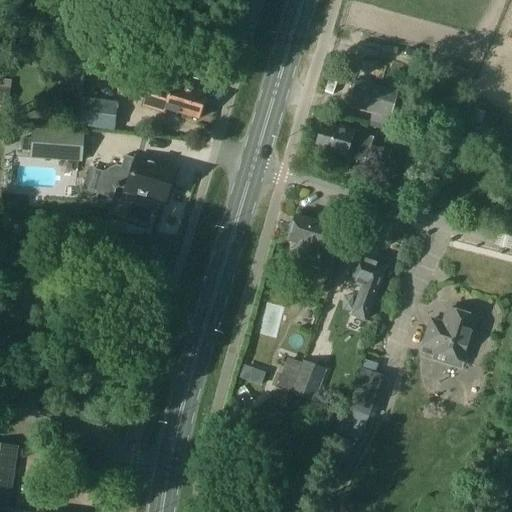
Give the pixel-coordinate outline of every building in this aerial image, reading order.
[(139,77),(124,72),(118,92),(133,96),(139,77)] [(198,120),(206,94),(186,88),(187,85),(173,80),(172,83),(163,80),(159,92),(148,88),(143,107),(164,113),(165,109),(198,120)] [(358,80),(350,109),(393,121),(401,92),(358,80)] [(0,105),(7,106),(9,89),(0,87),(0,105)] [(116,118),(115,117),(117,106),(80,101),(77,125),(115,130),(116,118)] [(347,157),(347,156),(367,162),(374,137),(354,132),(355,130),(341,126),(341,128),(324,123),(321,134),(317,135),(315,141),(317,145),(317,148),(347,157)] [(29,158),(79,160),(80,137),(30,135),(29,145),(22,144),(21,153),(29,153),(29,158)] [(125,158),(122,168),(116,166),(103,173),(97,195),(113,200),(115,191),(120,189),(127,191),(126,193),(164,204),(174,170),(137,159),(136,161),(125,158)] [(284,242),(294,245),(290,259),(286,258),(281,276),(303,282),(307,268),(328,274),(341,231),(326,226),(327,223),(314,219),(313,223),(292,216),(284,242)] [(363,286),(352,313),(351,315),(365,320),(385,267),(357,256),(348,280),(363,286)] [(444,323),(432,320),(424,344),(436,348),(435,352),(465,361),(478,318),(448,309),(444,323)] [(304,362),(302,366),(285,359),(275,385),(312,400),(324,370),(304,362)] [(15,448),(0,446),(0,506),(6,508),(15,448)]
